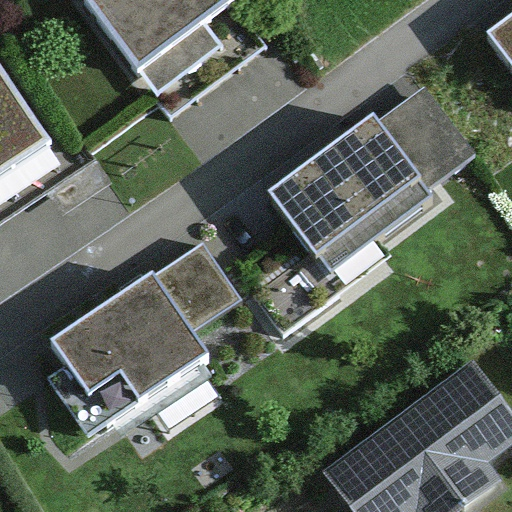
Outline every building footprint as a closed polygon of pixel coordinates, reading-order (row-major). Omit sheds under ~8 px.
[(256,29),(234,0),(105,0),(92,10),(159,101),(256,29)] [(511,31),(495,45),(511,66),(511,31)] [(0,204),(70,155),(7,66),(0,70),(0,204)] [(434,98),(284,206),(341,284),(448,206),(434,187),(476,157),(434,98)] [(249,314),(211,255),(58,353),(114,439),(220,371),(202,344),(249,314)] [(511,427),(482,385),(336,487),(352,511),(490,511),(511,498),(494,474),(511,461),(511,427)]
